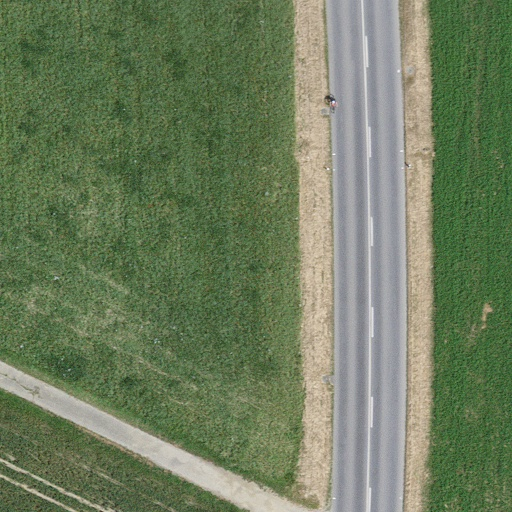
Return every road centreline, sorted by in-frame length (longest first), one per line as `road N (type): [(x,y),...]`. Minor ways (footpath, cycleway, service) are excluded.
road 1 (secondary): [(377,0),(374,511)]
road 2 (track): [(0,378),(273,511)]
